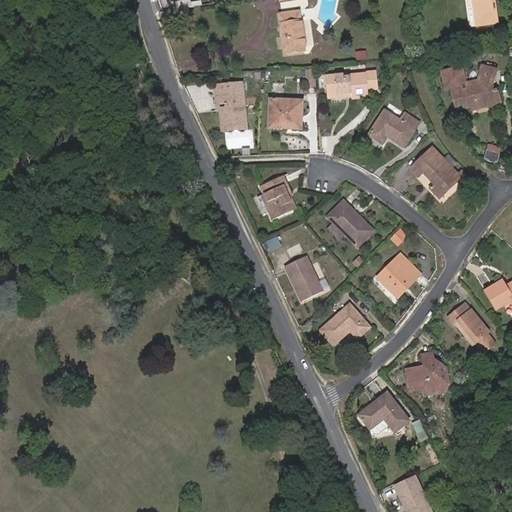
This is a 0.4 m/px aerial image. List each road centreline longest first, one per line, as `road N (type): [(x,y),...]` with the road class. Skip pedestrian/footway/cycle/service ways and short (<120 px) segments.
road 1 (tertiary): [(142,0),(168,80),(320,403)]
road 2 (residential): [(320,403),(396,343),(461,253)]
road 3 (residential): [(461,253),(351,171),(325,173)]
road 4 (tertiary): [(320,403),(372,511)]
